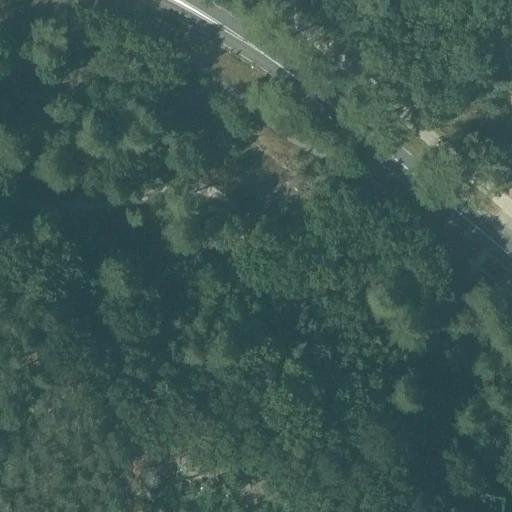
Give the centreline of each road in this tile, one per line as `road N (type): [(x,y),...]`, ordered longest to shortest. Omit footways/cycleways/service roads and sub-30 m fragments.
road 1 (unknown): [(0,235),(30,190),(460,264),(489,239)]
road 2 (secondary): [(511,258),(308,87),(171,0)]
